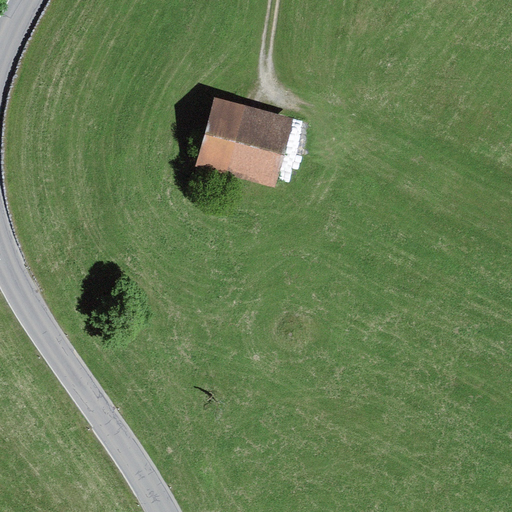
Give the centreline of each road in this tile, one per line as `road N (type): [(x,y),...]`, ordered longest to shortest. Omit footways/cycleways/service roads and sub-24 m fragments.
road 1 (track): [(511,184),(391,149),(277,100),(269,69),(279,0)]
road 2 (tertiary): [(0,249),(22,300),(162,511)]
